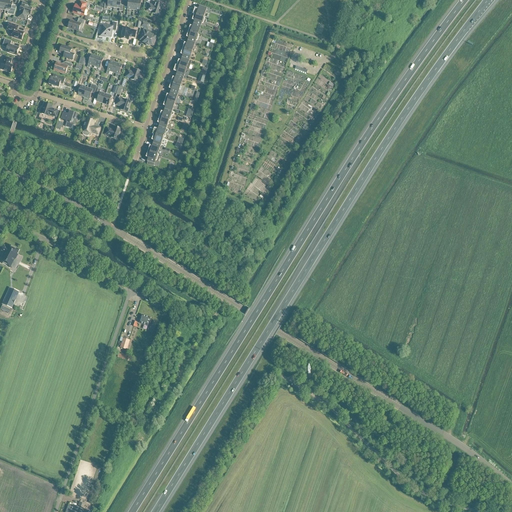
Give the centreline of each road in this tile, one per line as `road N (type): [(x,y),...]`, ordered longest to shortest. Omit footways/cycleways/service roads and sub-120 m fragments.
road 1 (motorway): [(155,511),(414,98),(488,0)]
road 2 (motorway): [(464,0),(364,139),(131,511)]
road 3 (tertiary): [(511,485),(288,336),(59,195),(0,168)]
road 4 (unclassified): [(55,511),(128,290),(0,219)]
road 5 (unclassified): [(467,511),(419,494),(379,464),(336,413),(275,370)]
road 6 (residential): [(191,0),(146,129)]
